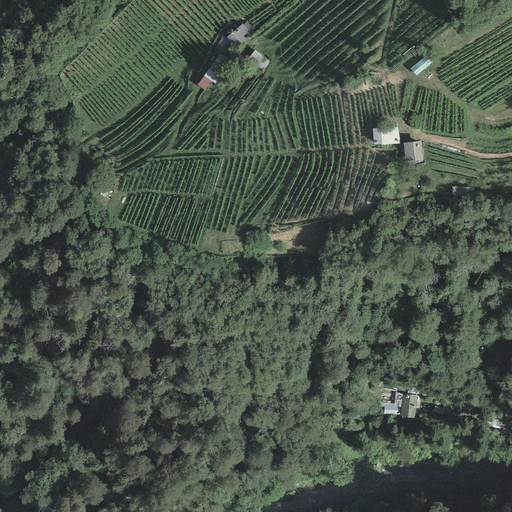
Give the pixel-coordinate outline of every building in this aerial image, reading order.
[(253,35),(242,22),(226,37),(237,49),(253,35)] [(269,61),(254,49),(245,59),(260,72),(269,61)] [(230,60),(220,53),(196,84),(205,90),(212,81),(216,85),(227,70),(224,68),(230,60)] [(434,60),(429,53),(410,68),(416,75),(434,60)] [(398,127),(373,127),(373,143),(399,143),(398,127)] [(421,140),(403,142),(406,161),(423,158),(421,140)] [(87,163),(75,174),(84,185),(97,175),(87,163)] [(474,188),(452,185),(451,194),(473,197),(474,188)] [(418,395),(403,393),(400,415),(415,417),(418,395)] [(398,406),(384,406),(384,413),(397,414),(398,406)]
